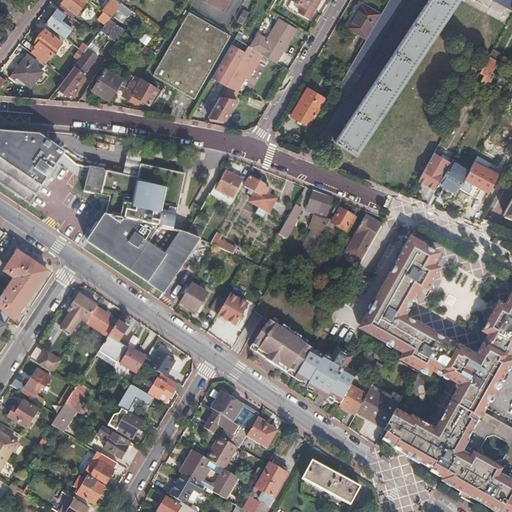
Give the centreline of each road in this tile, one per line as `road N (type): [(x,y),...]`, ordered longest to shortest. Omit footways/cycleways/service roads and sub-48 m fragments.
road 1 (residential): [(0,111),(106,117),(253,146)]
road 2 (tertiary): [(213,356),(365,458)]
road 3 (residential): [(213,356),(119,511)]
road 4 (residential): [(338,0),(253,146)]
road 5 (tertiary): [(75,261),(213,356)]
road 6 (residential): [(253,146),(388,201)]
road 7 (residential): [(75,261),(0,375)]
